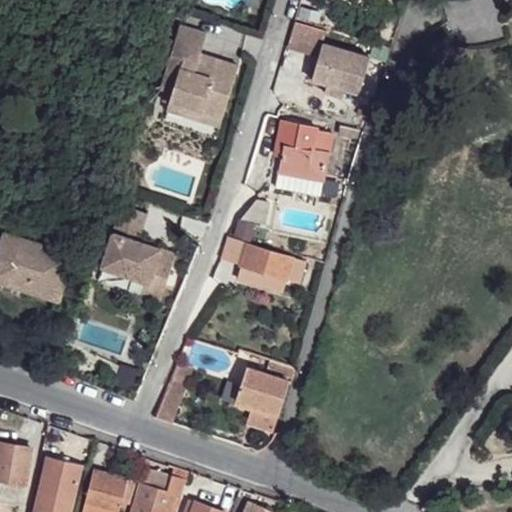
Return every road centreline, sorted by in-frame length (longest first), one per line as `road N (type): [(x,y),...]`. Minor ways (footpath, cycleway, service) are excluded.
road 1 (unclassified): [(273,472),(417,0)]
road 2 (unclassified): [(134,428),(228,197),(288,0)]
road 3 (unclassified): [(273,472),(134,428)]
road 4 (unclassified): [(134,428),(0,382)]
